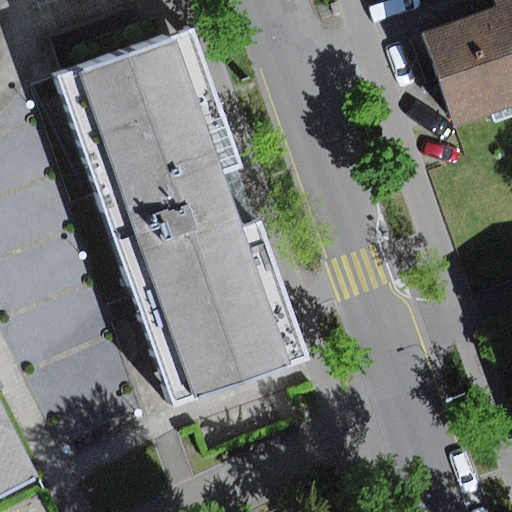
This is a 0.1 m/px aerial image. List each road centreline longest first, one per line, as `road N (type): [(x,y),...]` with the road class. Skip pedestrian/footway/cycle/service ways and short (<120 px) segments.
road 1 (residential): [(404,404),(262,0)]
road 2 (residential): [(404,404),(196,511)]
